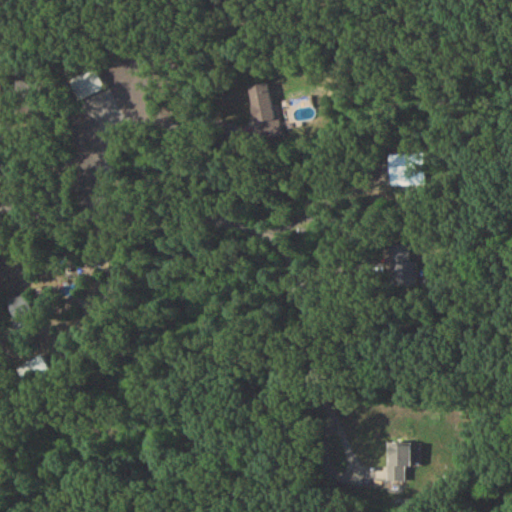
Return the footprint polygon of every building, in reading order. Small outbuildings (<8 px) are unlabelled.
[(72,84),(81,104),(107,92),(99,72),(72,84)] [(251,89),(256,140),(277,138),(271,87),(251,89)] [(392,157),(392,189),(428,189),(428,157),(392,157)] [(419,249),(396,249),(396,288),(419,288),(419,249)] [(33,319),(30,300),(12,303),(15,322),(33,319)] [(25,386),(51,376),(44,359),(18,369),(25,386)] [(413,470),(413,448),(389,448),(389,485),(407,485),(407,470),(413,470)]
